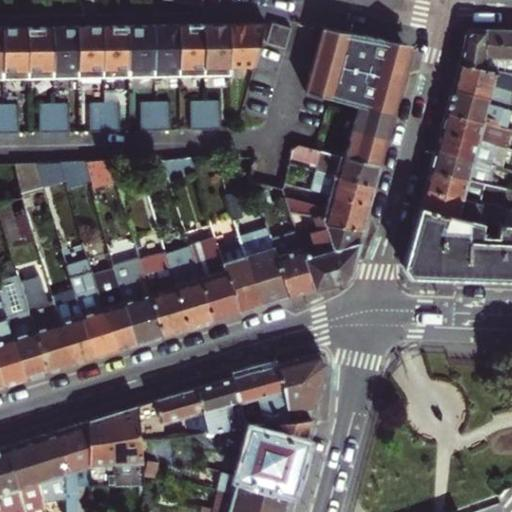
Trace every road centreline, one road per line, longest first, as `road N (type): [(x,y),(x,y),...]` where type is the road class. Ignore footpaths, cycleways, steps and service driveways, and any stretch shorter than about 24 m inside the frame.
road 1 (tertiary): [(375,316),(275,336),(0,422)]
road 2 (residential): [(375,316),(441,6)]
road 3 (tertiary): [(375,316),(326,511)]
road 4 (tertiary): [(511,319),(375,316)]
